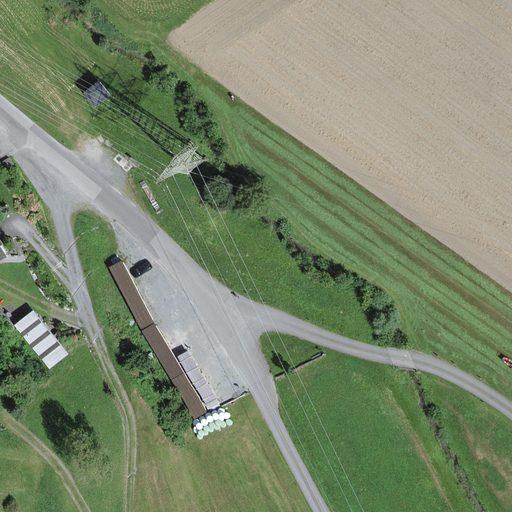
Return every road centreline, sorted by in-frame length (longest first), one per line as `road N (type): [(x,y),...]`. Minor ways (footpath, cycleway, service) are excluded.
road 1 (unclassified): [(0,105),(208,293),(323,511)]
road 2 (track): [(511,410),(439,368),(208,293)]
road 3 (track): [(92,329),(132,418),(133,511)]
road 4 (track): [(86,511),(52,459),(0,409)]
